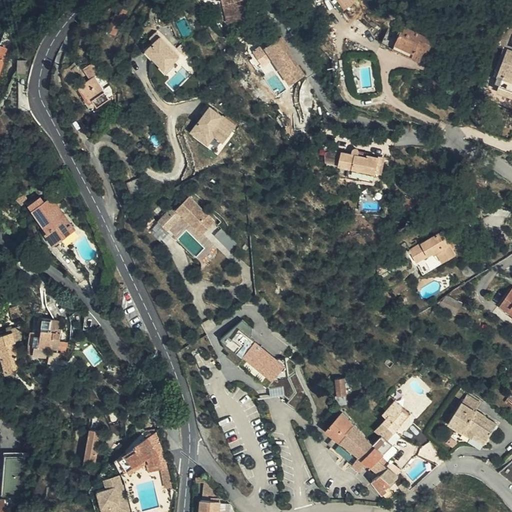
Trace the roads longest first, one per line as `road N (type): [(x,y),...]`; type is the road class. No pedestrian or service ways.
road 1 (tertiary): [(190,451),(182,389),(100,214),(37,106),(48,50),(81,0)]
road 2 (residential): [(0,239),(87,303),(158,393),(179,455),(189,460)]
road 3 (unclassified): [(511,494),(485,472),(456,465),(381,511)]
